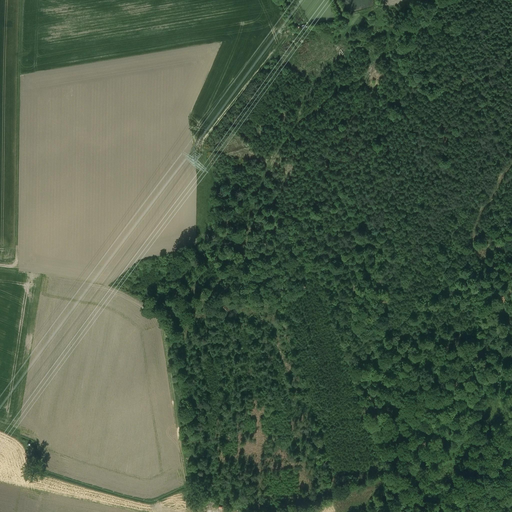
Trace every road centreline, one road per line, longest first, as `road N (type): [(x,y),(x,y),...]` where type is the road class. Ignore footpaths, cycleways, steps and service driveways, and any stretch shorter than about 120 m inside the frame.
road 1 (track): [(201,298),(164,330),(190,498)]
road 2 (track): [(0,265),(40,268),(55,281),(118,295),(166,326)]
